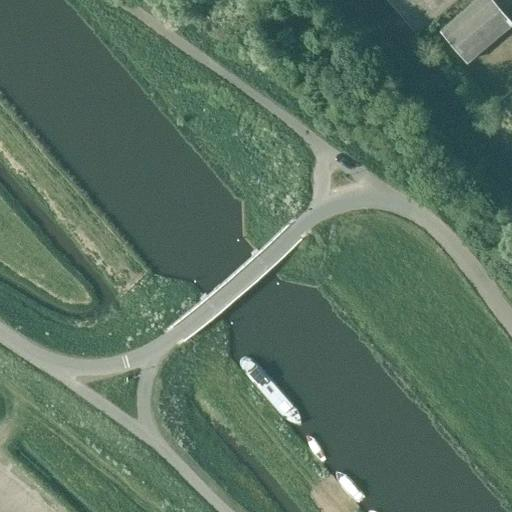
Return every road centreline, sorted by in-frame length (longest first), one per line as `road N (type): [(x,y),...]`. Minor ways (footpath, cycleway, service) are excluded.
road 1 (unclassified): [(511,323),(442,233),(402,203),(334,202),(293,228)]
road 2 (unclassified): [(149,356),(293,228)]
road 3 (unclassified): [(49,363),(152,439)]
